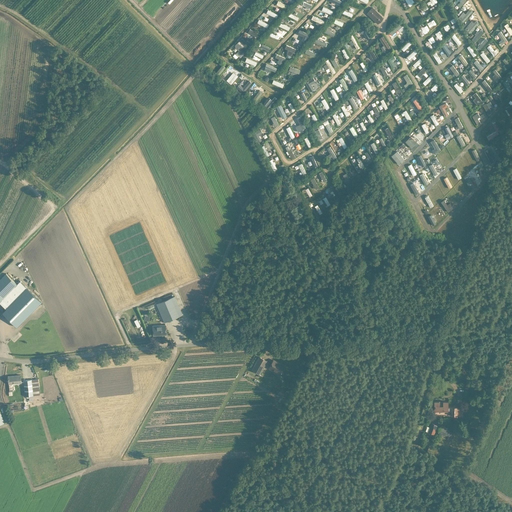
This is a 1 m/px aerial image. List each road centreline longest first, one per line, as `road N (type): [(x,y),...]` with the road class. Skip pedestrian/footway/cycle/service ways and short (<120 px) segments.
road 1 (unclassified): [(511,322),(312,346),(211,342),(0,358)]
road 2 (track): [(511,150),(455,293),(403,462),(377,511)]
road 3 (track): [(225,511),(254,463),(343,511)]
